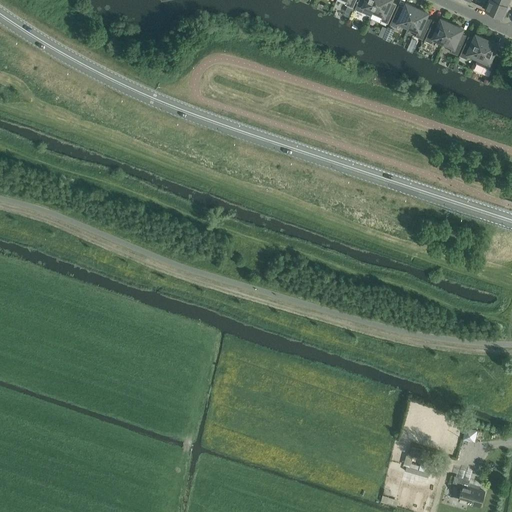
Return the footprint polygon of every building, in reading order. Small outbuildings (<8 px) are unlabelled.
[(344,0),(347,1),(346,5),(353,8),(356,0),(344,0)] [(358,0),(355,9),(371,16),(373,13),(378,0),(358,0)] [(380,21),(387,24),(396,4),(390,1),(390,0),(378,0),(373,13),(382,17),(380,21)] [(507,11),(505,10),(507,6),(493,0),(484,0),(482,7),(504,17),(507,11)] [(397,28),(398,24),(408,28),(416,9),(412,7),(412,5),(406,3),(405,5),(404,8),(398,5),(390,25),(397,28)] [(427,15),(428,12),(422,10),(421,11),(416,9),(408,28),(417,33),(415,36),(422,39),(431,20),(425,17),(426,15),(427,15)] [(441,18),(440,21),(439,23),(433,21),(425,40),(432,44),(433,40),(443,44),(451,24),(447,22),(447,21),(441,18)] [(461,31),(463,28),(457,25),(456,26),(451,24),(443,44),(452,48),(450,52),(457,55),(466,35),(460,33),(461,30),(461,31)] [(466,59),(468,55),(477,60),(486,40),(481,38),(482,37),(476,34),(475,37),(474,39),(468,36),(460,56),(466,59)] [(477,60),(476,63),(485,68),(492,71),(501,51),(495,48),(496,46),(497,44),(492,41),(491,42),(486,40),(477,60)] [(465,428),(462,440),(474,443),(477,431),(465,428)] [(455,475),(453,482),(463,485),(459,500),(480,506),(484,491),(468,486),(470,480),(455,475)]
